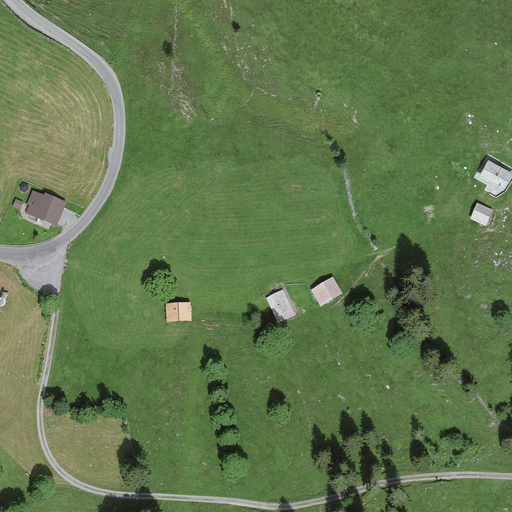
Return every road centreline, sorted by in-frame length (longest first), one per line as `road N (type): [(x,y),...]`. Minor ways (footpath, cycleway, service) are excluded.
road 1 (track): [(58,246),(39,409),(58,472),(85,488),(281,507),(382,484),(511,476)]
road 2 (track): [(55,278),(150,310),(205,311),(248,290),(345,279),(412,257),(503,190)]
road 3 (unclassified): [(12,0),(96,62),(113,84),(117,146),(109,180),(58,246),(0,252)]
